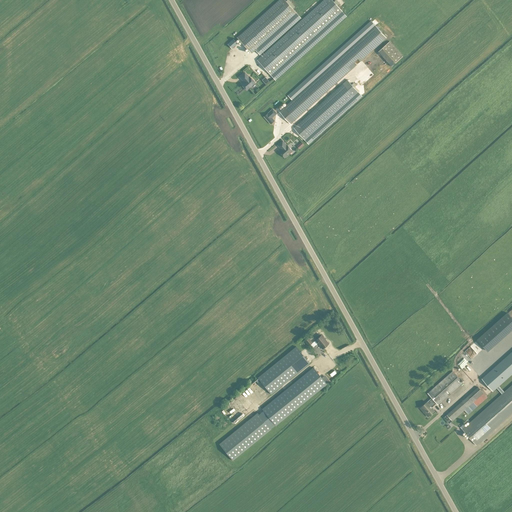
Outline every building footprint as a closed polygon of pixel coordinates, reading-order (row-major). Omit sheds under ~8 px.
[(251,53),(296,12),(284,0),(279,0),(237,38),(251,53)] [(331,0),(323,0),(257,60),(274,79),(345,14),(331,0)] [(375,26),(346,52),(280,111),(291,124),(387,38),(375,26)] [(232,49),(237,43),(233,39),(227,44),(232,49)] [(390,42),(379,52),(393,67),(404,57),(390,42)] [(239,77),(244,82),(241,84),(247,90),(255,83),(249,77),(245,72),(239,77)] [(294,127),(305,140),(358,92),(347,80),(294,127)] [(273,109),(264,116),(271,124),(275,121),(272,118),(277,113),(273,109)] [(278,145),(282,149),(280,151),(285,157),(293,151),(287,145),(283,141),(278,145)] [(477,340),(487,351),(511,328),(511,317),(508,313),(477,340)] [(304,340),(309,345),(315,340),(322,349),(328,344),(321,335),(317,339),(315,337),(310,340),(308,337),(304,340)] [(258,378),(271,394),(309,363),(296,346),(258,378)] [(470,347),(462,355),(471,363),(478,354),(470,347)] [(502,394),(504,392),(499,386),(511,374),(511,351),(482,378),(493,391),(497,388),(502,394)] [(480,360),(474,364),(478,372),(485,368),(480,360)] [(262,409),(275,425),(326,384),(313,367),(262,409)] [(427,402),(420,408),(428,417),(435,410),(431,406),(436,402),(438,405),(463,383),(453,371),(428,393),(432,398),(427,402)] [(462,429),(477,445),(511,413),(511,384),(504,392),(502,394),(462,429)] [(487,397),(484,393),(478,387),(447,415),(452,421),(464,410),(468,414),(487,397)] [(228,410),(233,418),(244,411),(239,403),(228,410)] [(232,460),(270,429),(257,413),(219,444),(232,460)] [(445,432),(438,438),(440,440),(447,434),(445,432)]
